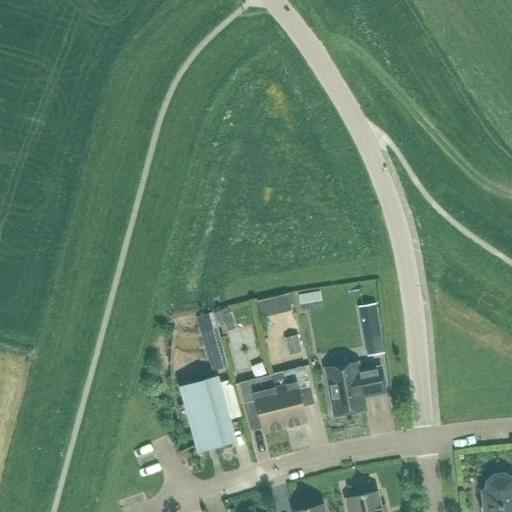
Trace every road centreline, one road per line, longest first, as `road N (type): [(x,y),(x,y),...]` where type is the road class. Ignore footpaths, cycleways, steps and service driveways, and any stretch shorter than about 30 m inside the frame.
road 1 (unclassified): [(422,438),(403,249),(384,186),(353,120),(269,0)]
road 2 (unclassified): [(181,495),(226,478),(422,438)]
